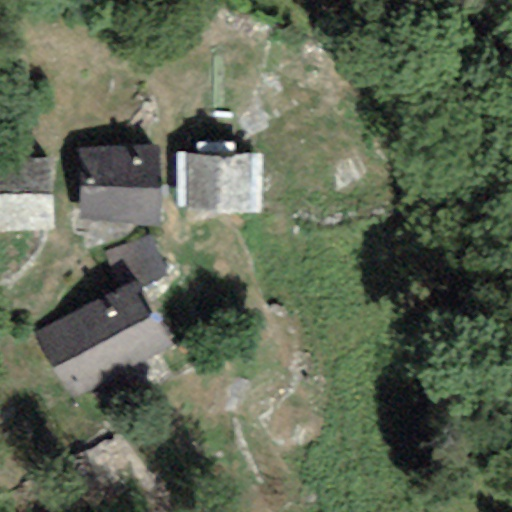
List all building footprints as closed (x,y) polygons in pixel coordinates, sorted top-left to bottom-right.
[(156,148),(79,149),(81,218),(157,216),(156,148)] [(250,157),(188,158),(189,210),(251,209),(250,157)] [(47,161),(0,162),(0,230),(49,228),(47,161)] [(134,282),(136,287),(164,274),(149,238),(107,254),(119,290),(134,282)] [(119,290),(37,335),(71,397),(168,343),(136,287),(134,282),(119,290)]
